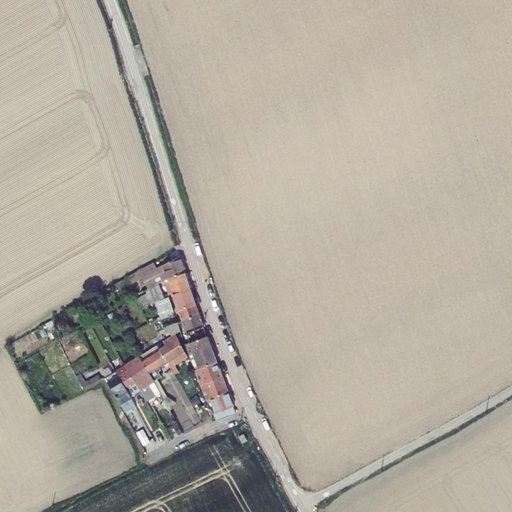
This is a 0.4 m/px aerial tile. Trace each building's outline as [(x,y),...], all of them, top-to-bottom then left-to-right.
[(151,288),(163,282),(167,280),(185,273),(180,256),(151,272),(154,277),(147,281),(151,288)] [(169,298),(174,296),(191,290),(185,273),(167,280),(163,282),(169,298)] [(191,290),(174,296),(179,312),(195,305),(191,290)] [(154,311),(158,322),(161,322),(161,320),(166,318),(169,317),(168,315),(174,313),(169,298),(155,303),(158,310),(154,311)] [(179,312),(183,322),(199,315),(195,305),(179,312)] [(166,318),(169,327),(178,324),(174,314),(169,317),(166,318)] [(183,322),(186,331),(203,326),(199,315),(183,322)] [(178,324),(169,327),(164,329),(169,340),(176,335),(182,332),(179,323),(178,324)] [(203,326),(186,331),(190,344),(208,338),(203,326)] [(189,356),(176,335),(169,340),(168,340),(170,344),(160,350),(172,369),(190,358),(189,356)] [(208,338),(190,344),(185,346),(189,356),(211,348),(208,338)] [(172,369),(160,350),(158,346),(140,358),(154,382),(153,383),(158,391),(166,387),(163,382),(166,380),(165,378),(174,372),(172,369)] [(211,348),(189,356),(190,358),(195,372),(196,371),(217,364),(211,348)] [(158,391),(153,383),(154,382),(140,358),(124,367),(141,395),(144,400),(153,395),(158,391)] [(217,364),(196,371),(197,374),(201,373),(205,385),(222,379),(217,364)] [(108,370),(111,376),(114,373),(120,370),(116,365),(108,370)] [(114,373),(130,401),(141,395),(124,367),(120,370),(114,373)] [(132,403),(130,401),(114,373),(111,376),(104,380),(114,397),(113,398),(120,409),(123,410),(131,406),(132,403)] [(222,379),(205,385),(206,387),(204,388),(205,391),(207,390),(210,399),(227,393),(222,379)] [(214,411),(209,413),(211,417),(214,415),(216,420),(229,416),(227,411),(233,408),(227,393),(210,399),(214,411)] [(167,398),(164,402),(170,413),(176,404),(167,398)]
